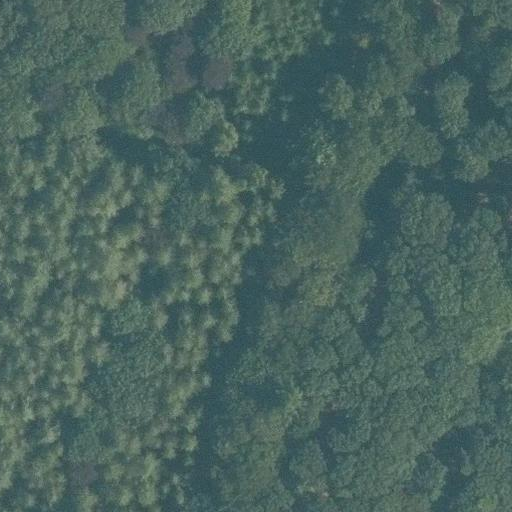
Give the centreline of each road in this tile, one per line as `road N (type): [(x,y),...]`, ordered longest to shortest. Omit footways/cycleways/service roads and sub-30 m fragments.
road 1 (track): [(215,511),(383,0)]
road 2 (track): [(510,239),(289,169),(0,121)]
